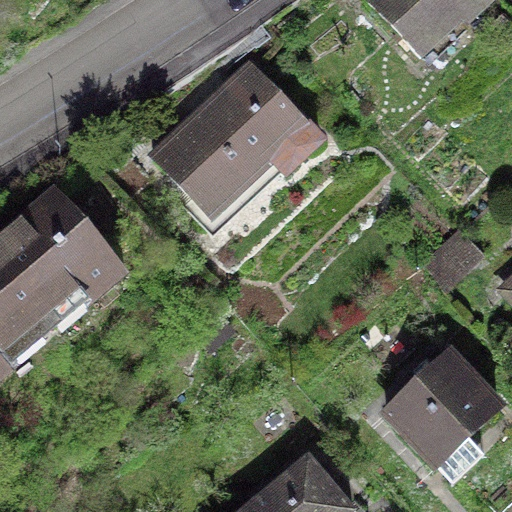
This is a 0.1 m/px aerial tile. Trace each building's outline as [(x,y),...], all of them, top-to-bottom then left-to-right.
[(465,24),(491,0),(369,0),(367,2),(420,58),(461,20),(465,24)] [(284,176),(322,140),(318,136),(316,138),(249,68),(153,160),(209,219),(272,159),(282,170),(280,172),(284,176)] [(0,380),(123,277),(54,196),(0,241),(0,380)] [(458,232),(422,266),(445,289),(480,255),(458,232)] [(450,358),(387,415),(452,486),(484,457),(466,438),(498,410),(450,358)] [(255,503),(262,511),(351,511),(307,459),(255,503)] [(243,511),(262,511),(255,503),(243,511)]
